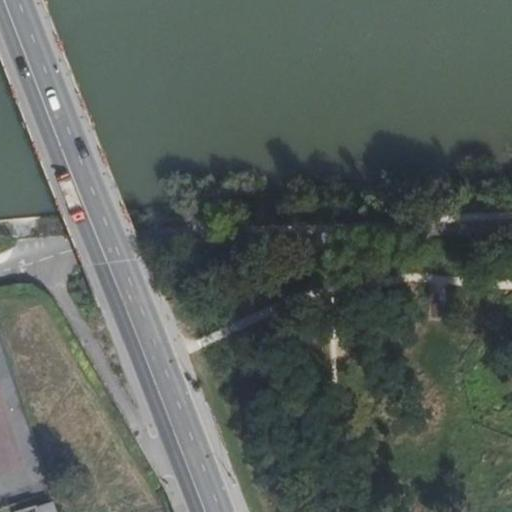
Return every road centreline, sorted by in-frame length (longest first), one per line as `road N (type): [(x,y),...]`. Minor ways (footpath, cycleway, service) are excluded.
road 1 (primary): [(128,286),(16,0)]
road 2 (primary): [(128,286),(213,511)]
